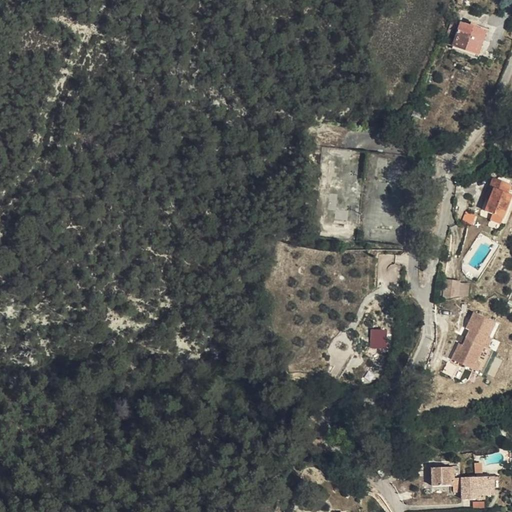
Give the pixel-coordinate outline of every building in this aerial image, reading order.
[(486,30),(461,21),(452,44),(477,53),(486,30)] [(492,214),(504,218),(510,204),(505,201),(508,192),(511,185),(493,177),(487,194),(492,196),(490,201),(486,211),(492,214)] [(472,225),(476,216),(467,212),(463,221),(472,225)] [(501,224),(504,218),(492,214),(491,219),(501,224)] [(444,279),(442,299),(458,295),(459,279),(444,279)] [(480,371),(500,321),(474,310),(454,360),(480,371)] [(381,323),(370,321),(367,336),(374,337),(375,331),(379,332),(381,323)] [(364,335),(365,327),(356,326),(355,334),(364,335)] [(449,481),(448,463),(430,464),(430,482),(449,481)] [(314,477),(305,467),(300,473),(308,483),(314,477)] [(492,472),(452,473),(452,481),(452,487),(460,487),(460,494),(478,494),(478,491),(482,491),(493,490),(493,485),(492,472)]
